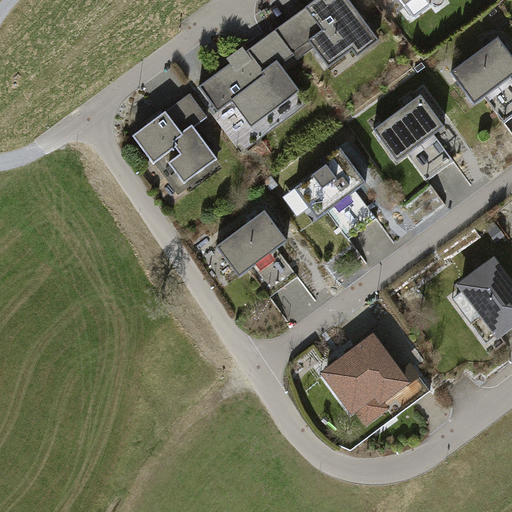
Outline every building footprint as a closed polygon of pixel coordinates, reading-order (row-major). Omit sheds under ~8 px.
[(351,0),(321,0),(305,12),(337,56),(373,29),(351,0)] [(400,0),(413,17),(435,0),(400,0)] [(277,28),(198,86),(221,117),(235,107),(252,130),(305,92),(285,65),(297,56),(277,28)] [(511,79),(511,46),(503,35),(452,73),(477,106),(511,79)] [(193,95),(137,137),(157,164),(166,157),(189,187),(223,163),(197,129),(211,119),(193,95)] [(453,128),(429,95),(376,133),(401,167),(453,128)] [(373,184),(343,143),(318,161),(324,169),(296,189),(320,223),(373,184)] [(294,243),(270,210),(217,248),(241,281),(294,243)] [(511,272),(500,257),(461,287),(503,341),(511,333),(511,272)] [(414,364),(386,326),(359,345),(363,351),(328,375),(358,417),(383,400),(388,407),(416,386),(405,371),(414,364)]
